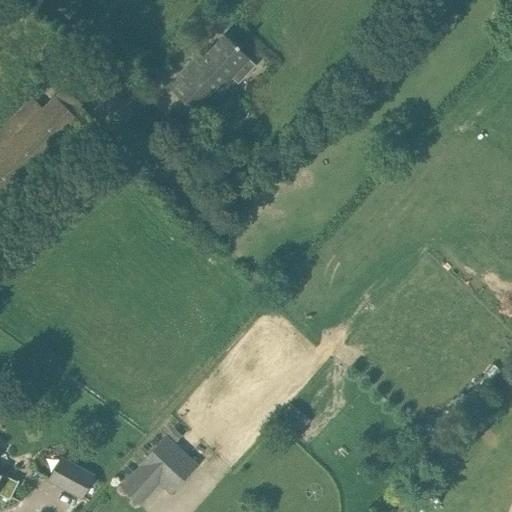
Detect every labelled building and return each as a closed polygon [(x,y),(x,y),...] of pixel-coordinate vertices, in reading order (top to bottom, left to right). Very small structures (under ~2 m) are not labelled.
[(199,51),(169,82),(198,110),(231,76),(237,82),(255,63),(249,57),(224,33),(204,55),(199,51)] [(62,87),(55,95),(54,94),(42,107),(31,96),(0,128),(0,210),(83,122),(82,121),(89,113),(81,105),(83,103),(73,94),(71,95),(62,87)] [(294,436),(309,418),(289,402),(274,421),(294,436)] [(174,428),(168,434),(175,441),(181,435),(174,428)] [(141,465),(122,486),(141,503),(160,483),(171,493),(198,463),(167,435),(140,464),(141,465)] [(52,473),(49,479),(82,496),(94,475),(61,457),(59,461),(52,473)]
